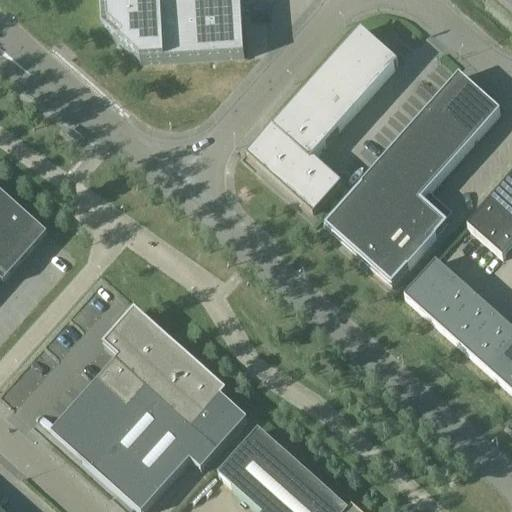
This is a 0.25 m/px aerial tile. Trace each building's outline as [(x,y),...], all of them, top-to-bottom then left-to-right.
[(100,0),(102,32),(141,67),(244,61),(240,0),(100,0)] [(311,165),(351,120),(398,68),(361,35),(273,133),(282,142),(259,168),(313,216),(338,189),(311,165)] [(459,82),(325,231),(392,291),(448,228),(421,205),(499,118),(459,82)] [(81,138),(68,128),(64,133),(78,143),(81,138)] [(503,263),(511,252),(511,180),(467,231),(503,263)] [(0,284),(4,288),(48,239),(0,196),(0,284)] [(511,334),(436,266),(404,302),(511,397),(511,334)] [(52,437),(51,439),(132,511),(148,511),(190,466),(202,475),(248,424),(222,401),(226,395),(135,314),(103,349),(118,363),(52,437)] [(14,405),(49,366),(39,357),(3,396),(14,405)] [(352,511),(351,511),(344,511),(259,436),(219,481),(253,511),(352,511)]
